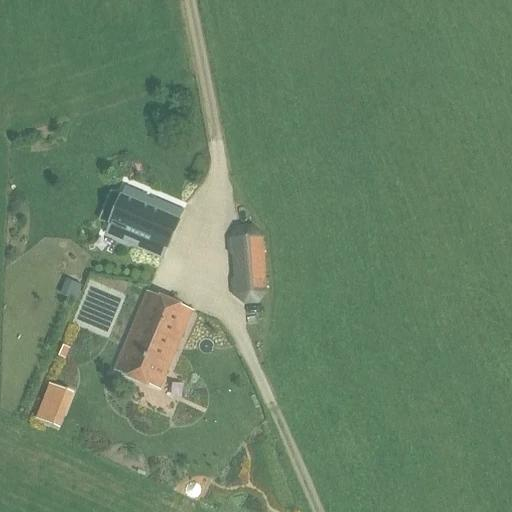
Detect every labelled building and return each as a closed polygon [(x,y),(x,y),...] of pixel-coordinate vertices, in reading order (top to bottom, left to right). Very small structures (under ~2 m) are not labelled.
[(181,213),(124,190),(106,234),(162,257),(181,213)] [(239,229),(230,239),(232,253),(263,251),(261,236),(251,228),(239,229)] [(257,302),(266,292),(265,278),(234,280),(235,295),(245,303),(257,302)] [(148,292),(115,371),(160,389),(192,310),(148,292)] [(45,398),(66,406),(72,391),(50,383),(45,398)]
